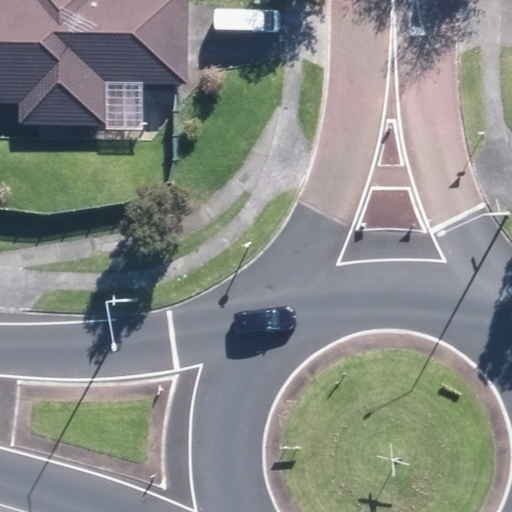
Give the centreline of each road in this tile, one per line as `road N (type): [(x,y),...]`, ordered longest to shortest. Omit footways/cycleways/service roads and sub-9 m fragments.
road 1 (residential): [(284,323),(351,174),(381,0)]
road 2 (residential): [(407,0),(465,302)]
road 3 (secondary): [(0,334),(270,335)]
road 4 (secondary): [(284,323),(325,298),(372,286),(419,287),(465,302)]
road 5 (secondary): [(234,511),(224,479),(224,427),(240,377),(270,335)]
road 6 (secondary): [(180,511),(0,459)]
